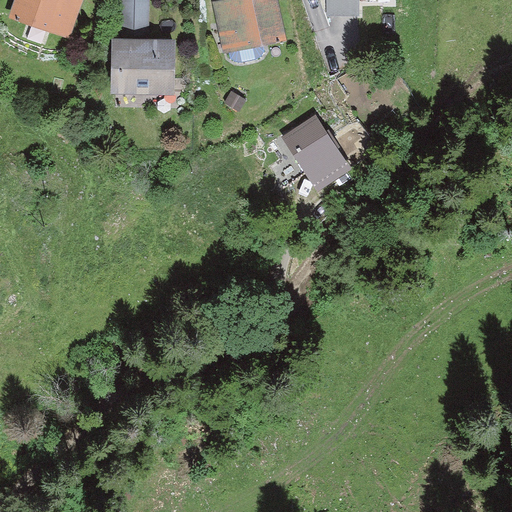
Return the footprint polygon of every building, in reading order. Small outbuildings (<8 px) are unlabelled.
[(14,0),(9,19),(69,38),(81,0),(14,0)] [(153,25),(153,0),(126,0),(125,24),(153,25)] [(219,0),(212,2),(223,50),(288,35),(280,0),(219,0)] [(112,36),(113,91),(175,90),(174,35),(112,36)] [(318,116),(284,139),(315,183),(349,160),(318,116)]
